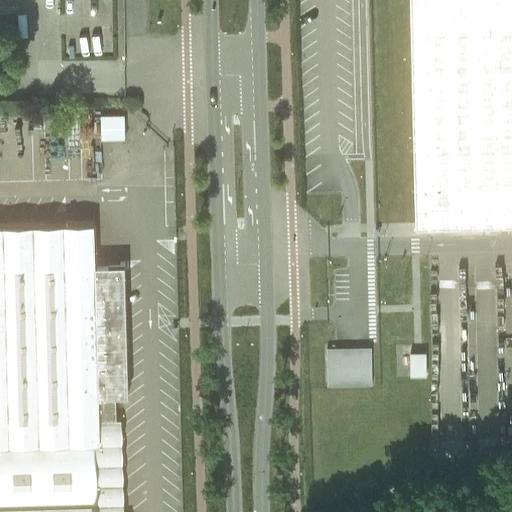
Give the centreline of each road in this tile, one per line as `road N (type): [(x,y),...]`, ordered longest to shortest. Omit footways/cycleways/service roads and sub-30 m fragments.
road 1 (secondary): [(209,0),(232,511)]
road 2 (secondary): [(262,511),(252,0)]
